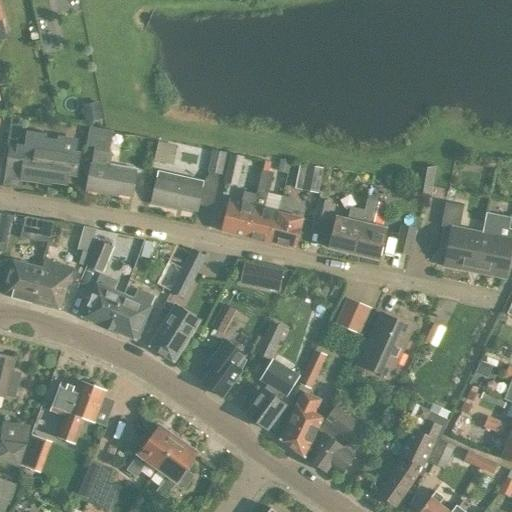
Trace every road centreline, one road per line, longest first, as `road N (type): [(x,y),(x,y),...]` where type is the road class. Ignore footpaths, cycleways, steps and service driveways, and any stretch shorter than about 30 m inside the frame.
road 1 (residential): [(486,298),(0,204)]
road 2 (residential): [(271,459),(129,357),(76,333),(0,315)]
